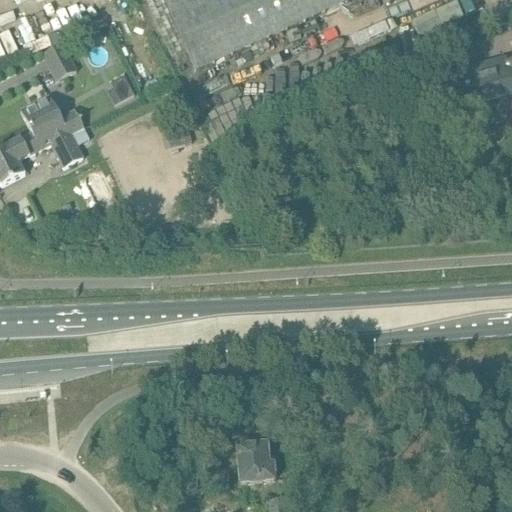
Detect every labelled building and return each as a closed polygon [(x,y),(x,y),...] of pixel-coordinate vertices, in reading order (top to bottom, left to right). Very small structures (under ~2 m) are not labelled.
[(162,0),(195,72),(351,0),(162,0)] [(416,39),(461,22),(456,7),(410,24),(416,39)] [(2,21),(0,21),(0,52),(13,48),(2,21)] [(56,86),(76,76),(62,49),(42,59),(56,86)] [(409,82),(432,72),(424,57),(403,68),(409,82)] [(464,81),(467,93),(472,111),(511,100),(511,64),(507,67),(508,69),(464,81)] [(135,99),(124,79),(110,86),(113,92),(106,96),(114,110),(135,99)] [(20,115),(31,136),(40,154),(51,149),(83,132),(74,114),(60,121),(49,100),(20,115)] [(185,119),(162,127),(170,154),(195,145),(185,119)] [(83,132),(51,149),(63,172),(83,162),(76,150),(89,143),(83,132)] [(40,154),(31,136),(0,152),(0,187),(1,190),(25,178),(19,166),(40,154)] [(98,329),(98,318),(79,318),(79,329),(98,329)] [(271,451),(266,452),(266,449),(238,451),(241,487),(274,484),(271,451)]
